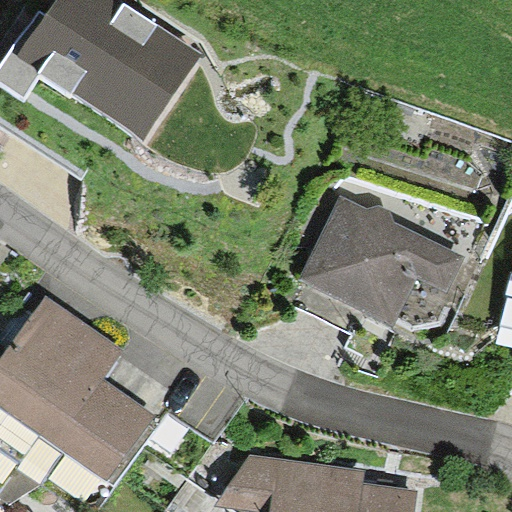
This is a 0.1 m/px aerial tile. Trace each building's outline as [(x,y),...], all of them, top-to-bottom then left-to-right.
[(200,51),(113,0),(78,0),(36,72),(148,138),(200,51)] [(341,205),(281,308),(340,342),(355,315),(378,329),(407,281),(433,296),(449,268),(341,205)] [(511,284),(506,282),(487,335),(511,343),(511,284)] [(37,298),(0,352),(0,510),(1,511),(34,465),(103,511),(105,511),(153,432),(95,390),(121,354),(37,298)] [(405,511),(406,507),(356,501),(358,483),(219,467),(213,511),(405,511)]
